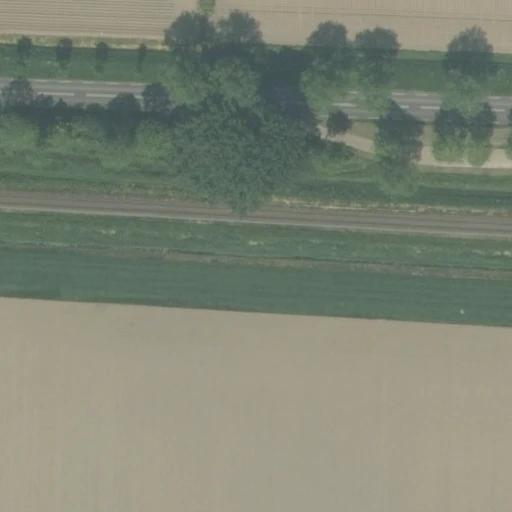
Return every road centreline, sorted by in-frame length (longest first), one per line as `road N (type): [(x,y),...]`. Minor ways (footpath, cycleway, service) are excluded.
road 1 (primary): [(0,91),(293,106)]
road 2 (unclassified): [(293,106),(349,147),(473,166),(511,162)]
road 3 (primary): [(511,112),(293,106)]
